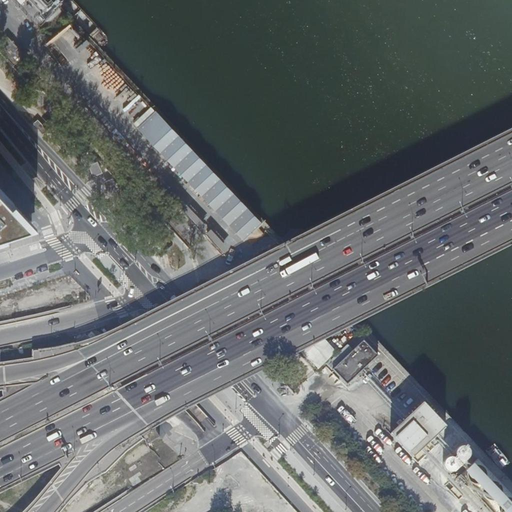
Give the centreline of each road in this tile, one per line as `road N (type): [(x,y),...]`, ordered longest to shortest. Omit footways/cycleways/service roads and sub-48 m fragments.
road 1 (trunk): [(511,160),(215,307)]
road 2 (trunk): [(252,342),(511,211)]
road 3 (trunk): [(0,468),(252,342)]
road 4 (trunk): [(44,511),(104,446),(252,342)]
road 5 (trunk): [(215,307),(0,421)]
road 6 (trunk): [(215,307),(0,376)]
road 7 (trunk): [(120,511),(270,408)]
road 8 (primary): [(116,234),(0,102)]
road 9 (trunk): [(168,294),(0,335)]
road 10 (primary): [(270,408),(168,294)]
road 11 (primary): [(365,511),(270,408)]
road 12 (secondary): [(116,234),(0,271)]
